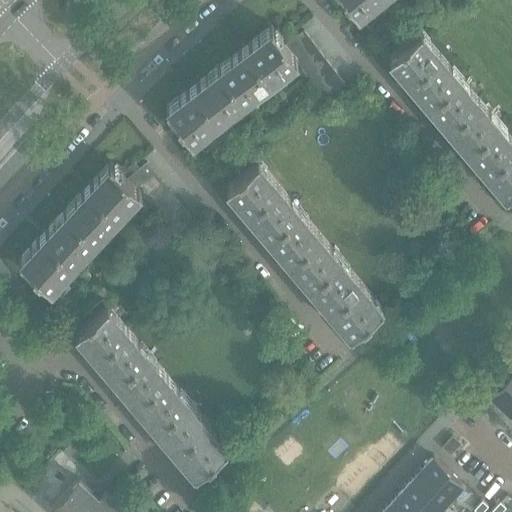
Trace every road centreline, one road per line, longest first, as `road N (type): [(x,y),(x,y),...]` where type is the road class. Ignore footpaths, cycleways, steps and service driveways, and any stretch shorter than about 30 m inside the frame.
road 1 (residential): [(345,367),(110,87)]
road 2 (residential): [(497,222),(308,0)]
road 3 (residential): [(193,500),(84,367),(53,361),(30,372)]
road 4 (residential): [(0,205),(110,87)]
road 5 (residential): [(110,87),(202,0)]
